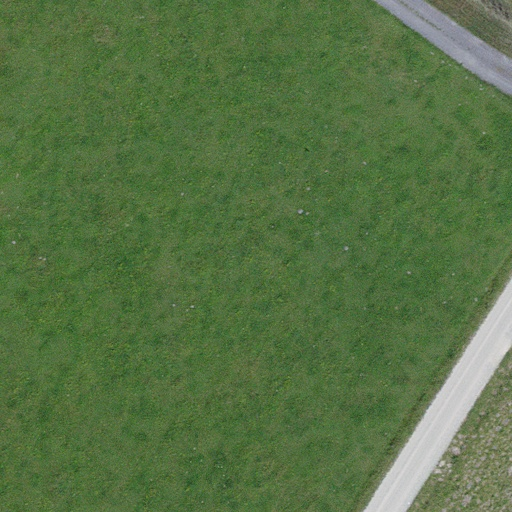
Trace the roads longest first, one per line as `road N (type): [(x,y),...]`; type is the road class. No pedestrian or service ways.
road 1 (track): [(511,318),(390,511)]
road 2 (track): [(399,0),(511,75)]
